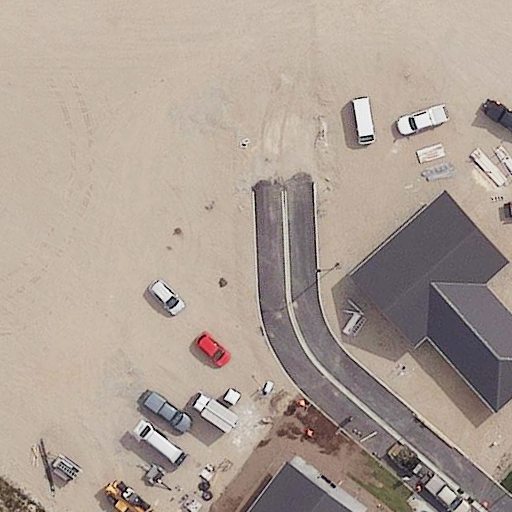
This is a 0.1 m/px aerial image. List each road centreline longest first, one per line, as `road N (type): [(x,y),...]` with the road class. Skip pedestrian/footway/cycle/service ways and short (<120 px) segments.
road 1 (residential): [(491,511),(310,348),(280,217),(279,173)]
road 2 (unknown): [(279,173),(276,0)]
